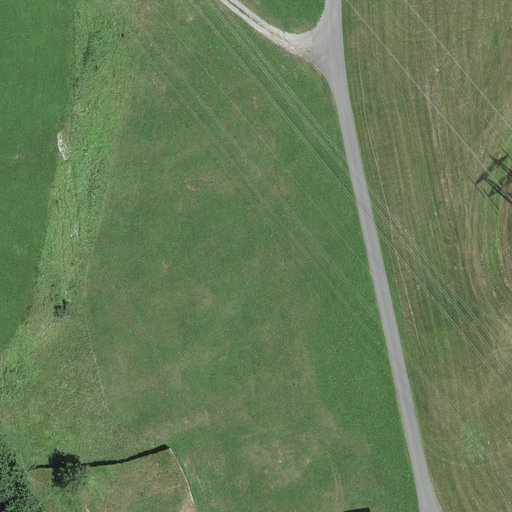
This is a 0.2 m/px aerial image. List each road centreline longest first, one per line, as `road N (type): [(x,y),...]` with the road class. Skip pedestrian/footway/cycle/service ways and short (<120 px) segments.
road 1 (unclassified): [(338,0),(336,49),(432,511)]
road 2 (track): [(336,49),(299,48),(220,0)]
